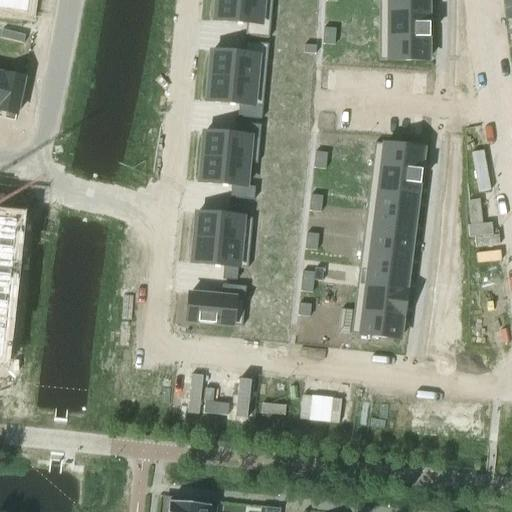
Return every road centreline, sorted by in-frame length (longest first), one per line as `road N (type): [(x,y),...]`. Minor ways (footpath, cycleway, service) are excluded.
road 1 (residential): [(511,393),(154,359),(162,225)]
road 2 (residential): [(162,225),(186,0)]
road 3 (residential): [(511,222),(479,0)]
road 4 (residential): [(64,0),(33,176)]
road 5 (residential): [(33,176),(162,225)]
